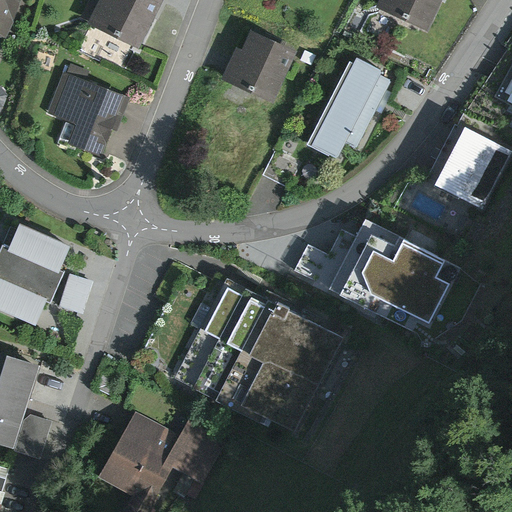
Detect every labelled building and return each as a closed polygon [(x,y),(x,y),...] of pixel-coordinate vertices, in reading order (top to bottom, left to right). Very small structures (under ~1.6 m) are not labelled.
[(30,0),(0,0),(0,26),(17,34),(30,0)] [(106,0),(98,21),(154,46),(173,0),(106,0)] [(441,0),(382,0),(380,6),(428,29),(441,0)] [(308,43),(251,21),(227,80),(285,102),(308,43)] [(390,74),(360,59),(315,150),(346,165),(390,74)] [(126,90),(72,69),(56,109),(81,118),(72,142),(102,153),(126,90)] [(511,107),(511,69),(496,99),(511,107)] [(494,141),(451,118),(417,179),(459,202),(494,141)] [(304,159),(278,147),(266,174),(291,185),(304,159)] [(460,271),(369,227),(337,290),(428,335),(460,271)] [(64,251),(14,231),(2,263),(51,283),(64,251)] [(51,283),(2,263),(0,266),(0,299),(38,315),(51,283)] [(338,326),(225,265),(167,372),(281,433),(338,326)] [(73,270),(61,303),(83,311),(95,278),(73,270)] [(34,371),(0,360),(0,401),(22,408),(34,371)] [(22,408),(0,401),(0,442),(9,445),(22,408)] [(172,428),(139,409),(103,473),(133,490),(122,511),(121,511),(177,511),(219,437),(179,415),(172,428)] [(25,414),(16,449),(43,456),(52,421),(25,414)]
